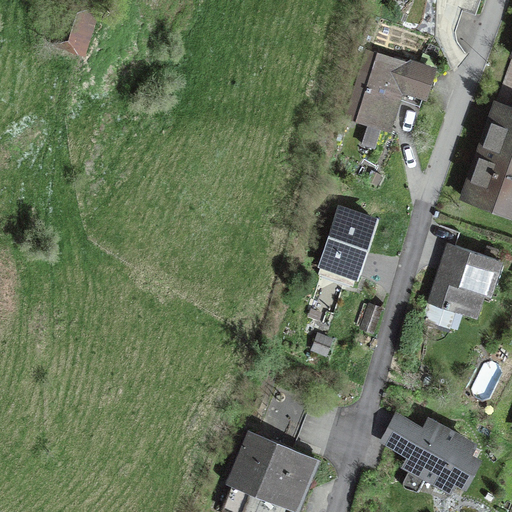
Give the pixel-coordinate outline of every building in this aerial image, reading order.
[(67,5),(56,38),(78,45),(88,12),(67,5)] [(380,128),(390,131),(403,88),(423,94),(431,69),(394,57),(391,64),(364,56),(345,117),(369,125),(362,143),(374,147),(380,128)] [(511,62),(498,102),(511,107),(511,62)] [(511,107),(498,102),(464,197),(511,213),(511,107)] [(327,265),(348,272),(345,282),(357,286),(378,220),(346,209),(327,265)] [(428,301),(475,317),(482,293),(488,295),(500,259),(453,244),(445,271),(438,269),(428,301)] [(361,327),(373,331),(381,307),(369,303),(361,327)] [(297,511),(300,506),(298,505),(317,459),(277,443),(281,432),(289,436),(307,393),(279,382),(257,435),(249,432),(230,480),(234,482),(223,508),(232,511),(297,511)] [(407,464),(449,486),(454,476),(464,481),(476,459),(466,454),(472,444),(429,421),(424,432),(399,418),(388,440),(412,453),(407,464)] [(406,488),(417,491),(424,478),(408,469),(403,483),(406,488)]
